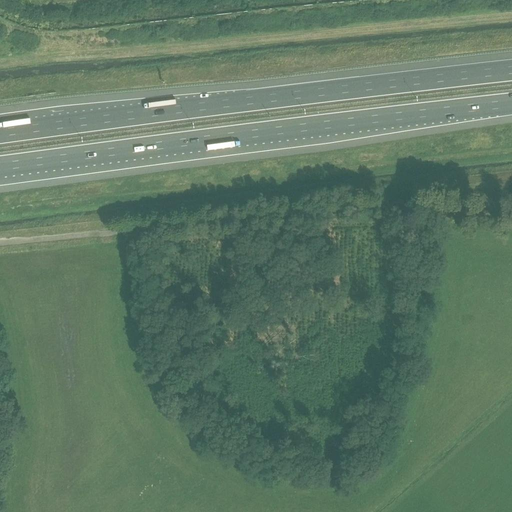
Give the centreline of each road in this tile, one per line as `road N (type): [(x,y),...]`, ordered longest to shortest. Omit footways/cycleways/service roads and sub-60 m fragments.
road 1 (motorway): [(511,70),(0,134)]
road 2 (motorway): [(0,167),(511,104)]
road 3 (track): [(511,214),(402,203),(0,243)]
